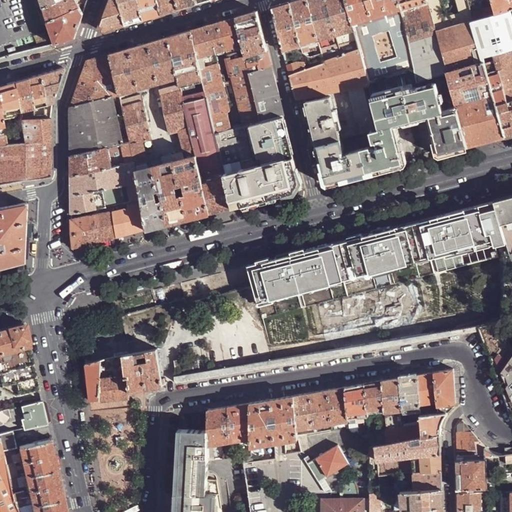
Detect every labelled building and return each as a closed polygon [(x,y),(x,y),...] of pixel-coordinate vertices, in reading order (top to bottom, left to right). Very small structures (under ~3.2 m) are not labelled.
[(60,0),(43,7),(48,21),(82,9),(80,6),(76,0),(60,0)] [(117,26),(126,23),(120,0),(109,0),(99,27),(103,30),(117,26)] [(138,20),(144,18),(139,0),(120,0),(126,23),(138,20)] [(156,15),(162,13),(158,0),(139,0),(144,18),(156,15)] [(172,10),(179,8),(176,0),(158,0),(162,13),(172,10)] [(191,5),(197,3),(196,0),(176,0),(179,8),(191,5)] [(291,0),(289,1),(302,45),(319,40),(307,0),(291,0)] [(307,0),(319,40),(355,29),(353,23),(345,0),(307,0)] [(345,0),(353,23),(400,9),(398,3),(397,0),(345,0)] [(426,0),(408,0),(398,3),(400,9),(405,24),(414,61),(415,69),(417,81),(419,81),(446,72),(446,70),(435,31),(426,0)] [(426,0),(435,31),(474,19),(468,0),(426,0)] [(468,0),(474,19),(496,13),(492,0),(468,0)] [(511,0),(492,0),(496,13),(510,9),(511,8),(511,0)] [(272,6),(283,51),(302,45),(289,1),(280,3),(272,6)] [(82,9),(48,21),(55,44),(62,41),(75,37),(84,13),(82,9)] [(400,9),(353,23),(355,29),(369,82),(415,69),(414,61),(405,24),(400,9)] [(496,13),(474,19),(483,56),(495,53),(511,48),(511,14),(510,9),(496,13)] [(236,16),(242,43),(244,49),(245,55),(268,49),(258,10),(244,14),(236,16)] [(217,22),(223,49),(242,43),(236,16),(226,19),(217,22)] [(435,31),(446,70),(484,59),(483,56),(474,19),(435,31)] [(223,49),(217,22),(210,24),(216,51),(223,49)] [(216,51),(210,24),(199,27),(191,30),(198,56),(215,51),(216,51)] [(301,71),(290,75),(296,99),(305,97),(348,88),(363,85),(369,84),(369,82),(355,29),(319,40),(321,47),(325,62),(308,68),(301,71)] [(177,34),(169,36),(178,77),(179,80),(180,83),(180,84),(195,80),(203,77),(198,56),(191,30),(177,34)] [(143,44),(149,64),(153,84),(178,77),(169,36),(143,44)] [(319,40),(302,45),(303,52),(309,50),(321,47),(319,40)] [(149,64),(143,44),(137,46),(141,66),(149,64)] [(302,45),(283,51),(285,57),(303,52),(302,45)] [(146,86),(141,66),(137,46),(131,47),(119,51),(111,53),(119,94),(140,88),(146,86)] [(321,47),(309,50),(306,63),(308,68),(325,62),(321,47)] [(511,48),(495,53),(496,56),(484,59),(505,136),(511,135),(511,134),(511,48)] [(244,49),(226,53),(243,125),(251,123),(261,121),(249,71),(245,55),(244,49)] [(268,49),(245,55),(249,71),(271,65),(268,49)] [(215,51),(198,56),(203,77),(205,90),(207,95),(215,133),(230,129),(227,112),(229,109),(215,51)] [(88,60),(71,108),(111,96),(119,94),(111,53),(101,56),(88,60)] [(484,59),(446,70),(446,72),(453,96),(456,106),(456,108),(467,146),(472,145),(488,141),(501,137),(505,136),(484,59)] [(299,62),(288,66),(290,75),(301,71),(299,62)] [(306,63),(299,62),(301,71),(308,68),(306,63)] [(141,66),(146,86),(153,84),(149,64),(141,66)] [(283,115),(271,65),(249,71),(261,121),(279,117),(283,115)] [(52,102),(64,68),(64,67),(63,67),(48,71),(40,73),(46,104),(52,102)] [(32,76),(28,77),(33,107),(46,104),(40,73),(32,76)] [(19,80),(15,81),(19,104),(21,110),(33,107),(28,77),(19,80)] [(195,84),(195,80),(180,84),(182,95),(197,91),(195,84)] [(2,84),(0,85),(0,103),(1,107),(19,104),(15,81),(2,84)] [(414,87),(405,90),(412,120),(429,116),(429,115),(443,112),(440,99),(435,82),(420,86),(418,86),(414,87)] [(177,84),(160,89),(170,133),(180,130),(190,127),(184,101),(182,95),(180,84),(180,83),(177,84)] [(363,85),(348,88),(350,95),(364,91),(363,85)] [(388,92),(372,96),(380,128),(396,124),(396,125),(412,120),(405,90),(404,88),(388,92)] [(197,91),(182,95),(184,101),(207,95),(205,90),(197,91)] [(364,91),(350,95),(351,101),(366,97),(364,91)] [(129,98),(121,100),(124,112),(125,120),(126,122),(130,140),(131,144),(143,141),(153,138),(143,94),(142,94),(131,97),(129,98)] [(196,155),(202,179),(224,172),(215,133),(207,95),(184,101),(190,127),(194,147),(196,155)] [(71,113),(71,127),(116,114),(111,96),(71,108),(71,113)] [(306,101),(317,145),(341,138),(331,96),(306,101)] [(366,97),(351,101),(353,108),(368,104),(366,97)] [(1,107),(4,123),(22,120),(21,110),(19,104),(1,107)] [(368,104),(353,108),(355,114),(369,110),(368,104)] [(437,150),(442,153),(460,148),(467,146),(456,108),(454,109),(443,112),(429,115),(429,116),(437,150)] [(369,110),(355,114),(356,120),(371,116),(369,110)] [(71,143),(71,155),(108,145),(122,142),(118,124),(117,121),(116,114),(71,127),(71,143)] [(283,115),(279,117),(280,122),(289,159),(289,160),(295,183),(295,185),(300,182),(283,115)] [(371,116),(356,120),(358,127),(372,123),(371,116)] [(252,130),(280,122),(279,117),(261,121),(251,123),(252,130)] [(50,118),(22,120),(26,142),(51,140),(50,127),(50,118)] [(280,122),(252,130),(261,166),(289,159),(280,122)] [(230,129),(215,133),(224,172),(225,175),(261,166),(252,130),(251,123),(243,125),(230,129)] [(372,123),(358,127),(360,134),(371,131),(374,130),(372,123)] [(360,149),(366,173),(371,171),(384,168),(394,165),(401,164),(404,158),(396,125),(396,124),(380,128),(374,130),(371,131),(374,145),(360,149)] [(190,127),(180,130),(185,149),(194,147),(190,127)] [(180,130),(170,133),(173,153),(185,149),(180,130)] [(341,138),(317,145),(325,179),(330,182),(335,181),(347,178),(358,175),(366,173),(360,149),(345,153),(341,138)] [(7,144),(0,145),(0,183),(19,180),(46,178),(51,177),(51,171),(51,157),(51,147),(51,140),(26,142),(7,144)] [(122,142),(123,149),(126,162),(135,160),(131,144),(130,140),(122,142)] [(143,141),(131,144),(135,160),(135,163),(147,160),(143,141)] [(122,142),(108,145),(109,152),(123,149),(122,142)] [(71,166),(71,174),(112,165),(109,152),(108,145),(71,155),(71,166)] [(185,149),(173,153),(175,160),(196,155),(194,147),(185,149)] [(173,153),(152,159),(153,165),(175,160),(173,153)] [(202,179),(196,155),(175,160),(189,218),(201,215),(210,213),(205,191),(202,179)] [(147,160),(135,163),(137,169),(153,165),(152,159),(147,160)] [(261,166),(225,175),(227,185),(232,207),(274,197),(285,194),(290,192),(289,189),(288,184),(295,183),(289,160),(289,159),(261,166)] [(126,162),(122,163),(126,184),(139,181),(137,169),(135,163),(135,160),(126,162)] [(181,220),(189,218),(175,160),(153,165),(168,224),(181,220)] [(112,165),(71,174),(71,186),(71,195),(93,191),(103,189),(115,186),(126,184),(122,163),(112,165)] [(160,226),(168,224),(153,165),(137,169),(139,181),(142,198),(143,203),(147,229),(160,226)] [(224,172),(202,179),(205,191),(227,185),(225,175),(224,172)] [(126,184),(115,186),(119,203),(121,202),(142,198),(139,181),(126,184)] [(227,185),(205,191),(210,213),(214,212),(225,209),(232,207),(227,185)] [(115,186),(103,189),(104,197),(106,205),(119,203),(115,186)] [(71,195),(72,212),(96,207),(95,199),(93,191),(71,195)] [(511,196),(494,201),(505,238),(511,264),(511,196)] [(104,197),(95,199),(96,207),(106,205),(104,197)] [(142,198),(121,202),(121,208),(143,203),(142,198)] [(0,206),(0,266),(8,265),(24,260),(27,201),(0,206)] [(505,238),(494,201),(249,265),(254,282),(260,306),(431,262),(434,273),(499,258),(494,240),(505,238)] [(144,229),(147,229),(143,203),(121,208),(113,209),(117,236),(134,232),(144,229)] [(113,209),(72,217),(72,234),(73,248),(79,246),(107,239),(117,236),(113,209)] [(37,375),(25,323),(8,327),(0,329),(0,373),(3,384),(17,380),(37,375)] [(347,353),(374,349),(373,342),(346,346),(347,353)] [(156,387),(163,385),(157,348),(142,352),(148,388),(156,387)] [(139,390),(148,388),(142,352),(124,355),(126,377),(130,377),(131,391),(139,390)] [(101,379),(126,377),(124,355),(102,360),(101,379)] [(502,372),(510,397),(511,394),(511,356),(510,359),(502,372)] [(90,401),(100,400),(101,379),(102,360),(86,363),(87,366),(89,384),(90,401)] [(180,383),(200,380),(198,364),(175,368),(177,384),(180,383)] [(230,374),(229,366),(216,368),(217,376),(230,374)] [(442,371),(435,372),(438,403),(438,407),(456,404),(454,369),(451,369),(442,371)] [(418,375),(420,405),(438,403),(435,372),(425,374),(418,375)] [(40,389),(37,375),(17,380),(20,394),(40,389)] [(408,376),(400,378),(403,411),(421,408),(420,405),(418,375),(408,376)] [(131,397),(131,391),(130,377),(126,377),(101,379),(100,400),(116,398),(131,397)] [(390,379),(384,380),(386,408),(386,412),(403,411),(400,378),(390,379)] [(3,384),(4,388),(16,394),(20,394),(17,380),(3,384)] [(373,382),(366,383),(368,410),(386,408),(384,380),(373,382)] [(354,385),(346,386),(349,418),(356,417),(363,417),(369,416),(368,410),(366,383),(354,385)] [(335,388),(328,390),(332,424),(349,421),(349,418),(346,386),(335,388)] [(318,391),(312,392),(315,427),(332,424),(328,390),(318,391)] [(301,394),(294,395),(297,429),(315,427),(312,392),(301,394)] [(288,396),(282,397),(285,441),(298,439),(297,429),(294,395),(288,396)] [(281,442),(285,441),(282,397),(278,398),(273,399),(276,443),(281,442)] [(251,437),(252,446),(275,443),(276,443),(273,399),(262,401),(251,402),(251,437)] [(44,405),(43,400),(21,406),(24,418),(21,418),(23,428),(48,423),(47,420),(44,405)] [(230,406),(230,441),(236,440),(251,437),(251,402),(239,404),(230,406)] [(456,407),(456,404),(438,407),(439,413),(446,412),(448,414),(456,408),(456,407)] [(4,423),(21,418),(24,418),(21,406),(13,407),(15,415),(4,423)] [(218,408),(209,409),(209,412),(209,430),(209,444),(230,441),(230,406),(218,408)] [(0,423),(4,423),(15,415),(13,407),(0,410),(0,423)] [(209,430),(209,412),(199,413),(174,417),(167,419),(166,446),(164,467),(164,486),(163,503),(162,511),(175,511),(176,508),(177,486),(179,463),(180,428),(184,429),(209,430)] [(444,419),(448,414),(446,412),(439,413),(421,414),(422,424),(423,437),(442,434),(442,424),(444,420),(444,419)] [(405,427),(404,417),(386,419),(387,429),(405,427)] [(486,455),(486,446),(463,420),(459,424),(457,428),(457,444),(458,460),(486,459),(486,455)] [(332,430),(350,427),(349,421),(332,424),(332,430)] [(406,439),(423,437),(422,424),(405,427),(406,439)] [(406,439),(405,427),(387,429),(387,431),(388,442),(406,439)] [(179,511),(184,429),(180,428),(179,463),(177,486),(176,508),(175,511),(179,511)] [(223,511),(218,480),(208,479),(209,459),(209,444),(209,430),(184,429),(179,511),(223,511)] [(9,449),(17,447),(14,430),(0,433),(0,452),(3,451),(3,450),(9,449)] [(375,445),(388,442),(387,431),(374,432),(370,432),(370,433),(371,445),(375,445)] [(442,443),(442,434),(423,437),(406,439),(388,442),(375,445),(377,460),(411,456),(442,453),(443,447),(442,443)] [(251,437),(236,440),(236,445),(251,443),(251,437)] [(55,454),(52,439),(20,446),(22,455),(23,460),(27,475),(59,468),(55,454)] [(328,477),(350,463),(339,445),(317,458),(321,465),(328,477)] [(6,465),(12,463),(11,457),(9,449),(3,450),(3,451),(6,465)] [(20,511),(18,508),(14,499),(13,493),(12,488),(9,479),(6,465),(3,451),(0,452),(0,507),(2,511),(20,511)] [(443,464),(442,453),(411,456),(413,473),(443,471),(443,464)] [(22,455),(11,457),(12,463),(13,463),(23,460),(22,455)] [(321,465),(317,458),(308,463),(313,471),(321,465)] [(486,459),(458,460),(458,472),(458,483),(458,489),(488,488),(486,459)] [(9,479),(16,477),(13,463),(12,463),(6,465),(9,479)] [(65,497),(59,468),(27,475),(29,485),(30,490),(34,504),(65,497)] [(443,480),(443,471),(413,473),(415,490),(443,489),(443,480)] [(29,485),(27,475),(18,477),(20,487),(29,485)] [(12,488),(20,487),(18,477),(16,477),(9,479),(12,488)] [(443,497),(443,489),(415,490),(401,492),(402,510),(433,508),(444,507),(443,497)] [(28,505),(34,504),(30,490),(25,491),(28,505)] [(18,508),(28,505),(25,491),(13,493),(14,499),(18,508)] [(394,510),(402,510),(401,492),(394,492),(394,510)] [(507,492),(500,493),(501,497),(496,498),(497,511),(511,511),(511,499),(511,497),(507,498),(507,492)] [(381,511),(381,493),(371,494),(370,499),(371,511),(381,511)] [(479,511),(479,510),(482,510),(482,493),(458,493),(459,506),(458,511),(479,511)] [(68,511),(69,511),(65,497),(34,504),(35,511),(68,511)] [(323,511),(363,511),(364,499),(323,500),(323,511)]
